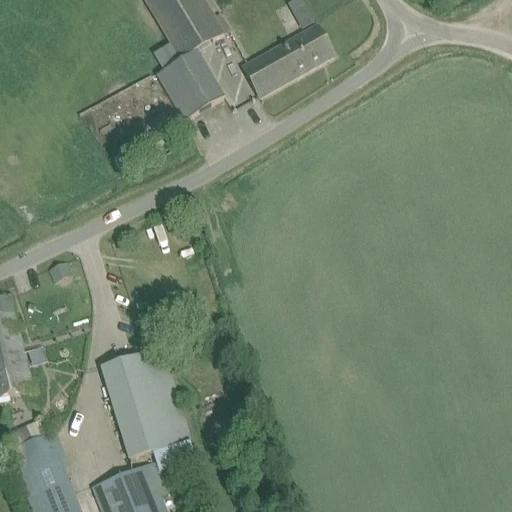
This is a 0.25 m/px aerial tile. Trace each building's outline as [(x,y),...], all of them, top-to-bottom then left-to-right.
[(202,0),(153,0),(146,5),(147,5),(171,46),(154,56),(164,72),(164,74),(157,78),(184,124),(225,100),(197,54),(225,37),(215,20),(202,0)] [(260,100),(335,58),(319,29),(244,71),(260,100)] [(68,264),(49,271),(54,284),(73,277),(68,264)] [(0,402),(35,394),(12,298),(0,300),(0,402)] [(130,463),(191,445),(164,352),(102,370),(130,463)] [(20,446),(46,435),(40,422),(14,433),(20,446)] [(31,511),(80,511),(58,455),(64,453),(57,435),(9,455),(31,511)] [(162,483),(155,465),(92,491),(100,511),(167,511),(157,486),(162,483)]
